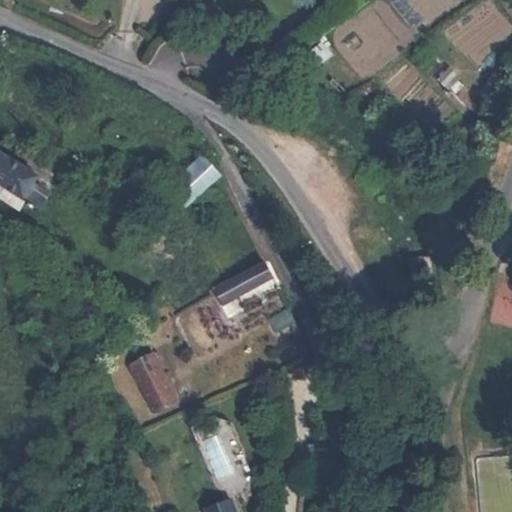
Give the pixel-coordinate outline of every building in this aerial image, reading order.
[(0,163),(0,196),(8,201),(13,193),(35,206),(46,213),(55,197),(44,190),(49,181),(5,155),(0,163)] [(189,209),(220,174),(220,172),(205,158),(173,193),(189,209)] [(13,193),(8,201),(30,214),(35,206),(13,193)] [(431,251),(409,253),(412,279),(434,276),(431,251)] [(216,292),(222,304),(236,298),(276,278),(266,260),(214,287),(216,292)] [(236,298),(222,304),(229,317),(242,309),(236,298)] [(296,324),(290,311),(273,319),(278,332),(296,324)] [(155,352),(134,362),(156,408),(178,398),(155,352)]
